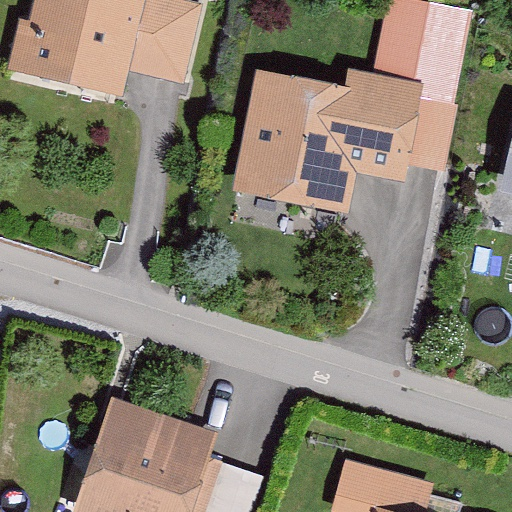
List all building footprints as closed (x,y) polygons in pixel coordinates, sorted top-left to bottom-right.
[(121,66),(181,80),(198,7),(171,0),(43,0),(34,38),(49,41),(41,70),(115,88),(121,66)] [(389,70),(418,75),(425,41),(395,35),(389,70)] [(249,184),(335,201),(344,157),(398,168),(401,155),(440,163),(452,102),(355,83),(352,97),(269,81),(249,184)] [(176,511),(195,456),(201,438),(172,428),(167,445),(116,428),(89,507),(104,511),(176,511)] [(250,511),(262,479),(224,466),(208,511),(250,511)] [(419,511),(426,487),(349,466),(338,507),(355,511),(419,511)]
